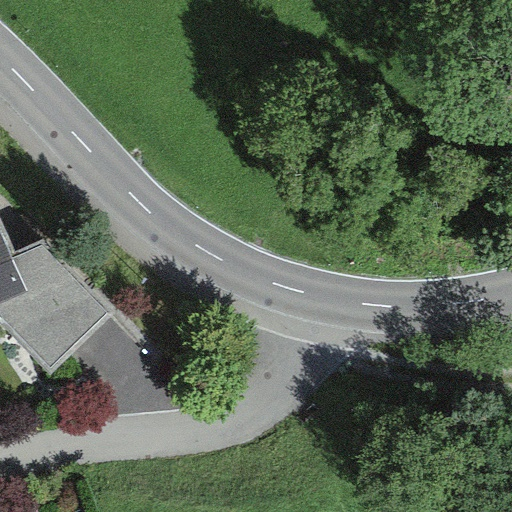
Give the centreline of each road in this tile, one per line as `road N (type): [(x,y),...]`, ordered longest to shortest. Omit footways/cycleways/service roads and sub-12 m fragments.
road 1 (residential): [(0,473),(219,438),(261,418),(289,374),(309,296)]
road 2 (tertiary): [(309,296),(182,238),(0,58)]
road 3 (tertiary): [(511,297),(382,309),(309,296)]
